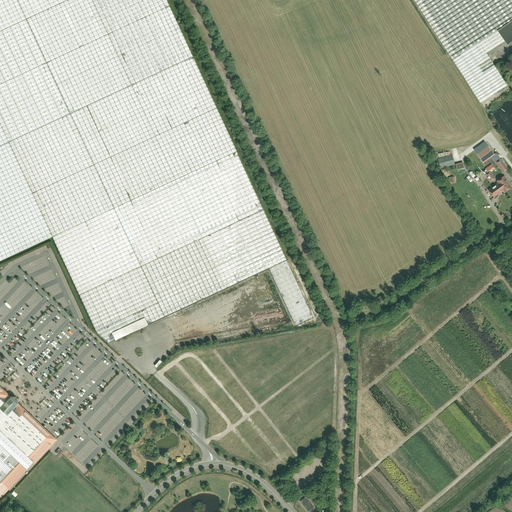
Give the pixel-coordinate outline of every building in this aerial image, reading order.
[(314,318),(166,0),(0,0),(0,261),(52,237),(96,332),(109,343),(136,331),(137,332),(138,332),(140,331),(140,329),(193,304),(195,305),(197,305),(197,302),(254,275),(256,277),(258,276),(258,274),(269,269),(296,326),(314,318)] [(511,0),(414,0),(480,103),(507,85),(486,53),(505,41),(508,44),(511,40),(511,0)] [(488,146),(477,154),(483,162),(494,154),(488,146)] [(441,167),(455,165),(454,155),(439,158),(441,167)] [(500,160),(496,163),(503,172),(507,169),(500,160)] [(490,172),(488,173),(485,175),(490,182),(495,178),(490,172)] [(497,181),(505,192),(511,187),(508,184),(509,184),(504,176),(497,181)] [(505,192),(497,181),(497,182),(499,184),(489,191),(494,197),(503,190),(505,192)] [(0,496),(33,462),(34,463),(47,449),(56,440),(18,404),(17,406),(16,405),(15,403),(14,401),(13,400),(9,398),(8,397),(9,396),(0,387),(0,496)] [(334,455),(328,449),(323,453),(328,460),(334,455)] [(308,499),(306,497),(300,502),(308,511),(310,511),(319,506),(311,497),(308,499)]
